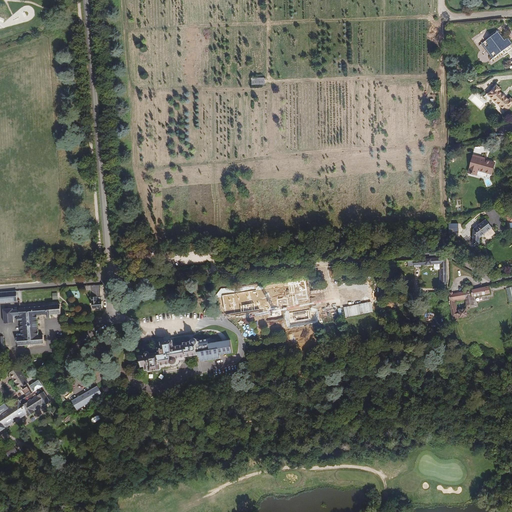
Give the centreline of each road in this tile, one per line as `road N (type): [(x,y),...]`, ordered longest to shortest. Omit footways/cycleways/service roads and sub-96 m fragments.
road 1 (unclassified): [(109,279),(445,253),(492,277),(511,275)]
road 2 (track): [(441,72),(266,87),(87,90)]
road 3 (unclassified): [(84,0),(109,279)]
road 4 (track): [(444,15),(445,218)]
